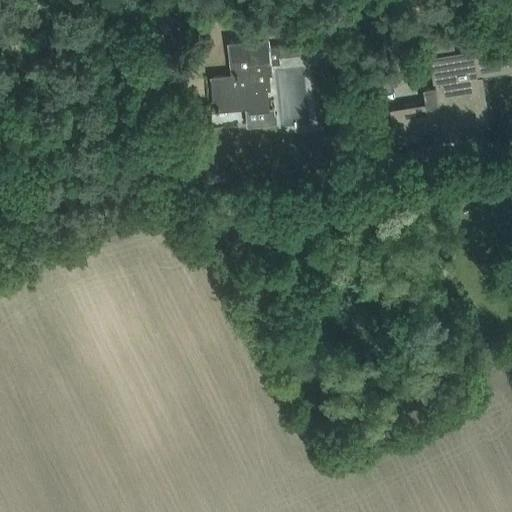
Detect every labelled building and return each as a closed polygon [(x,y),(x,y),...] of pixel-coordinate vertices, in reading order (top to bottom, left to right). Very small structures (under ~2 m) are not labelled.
[(270,123),(268,107),(267,87),(270,87),(268,72),(272,72),(270,57),(314,53),(312,43),(269,47),(268,39),(230,42),(233,75),(213,77),(215,97),(216,107),(246,105),(248,125),(270,123)] [(408,105),(391,109),(396,143),(419,140),(417,131),(442,127),(443,133),(491,125),(483,74),(511,69),(511,42),(504,43),(430,55),(435,87),(427,88),(429,102),(408,105)] [(145,103),(174,96),(165,63),(136,70),(145,103)] [(435,143),(406,148),(409,163),(438,159),(435,143)] [(203,144),(194,145),(196,164),(205,163),(203,144)] [(173,148),(178,187),(199,184),(196,164),(194,145),(173,148)] [(258,273),(239,281),(244,293),(262,285),(258,273)]
